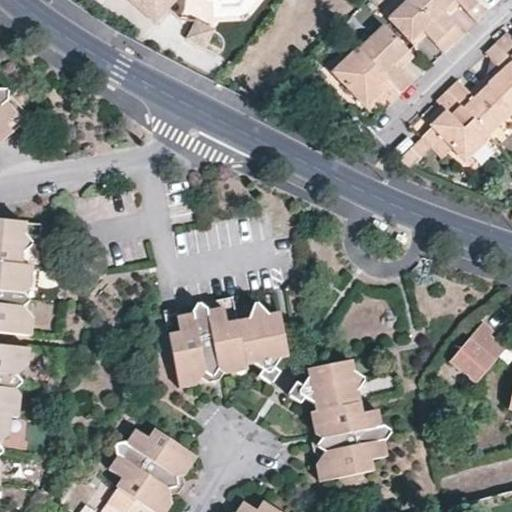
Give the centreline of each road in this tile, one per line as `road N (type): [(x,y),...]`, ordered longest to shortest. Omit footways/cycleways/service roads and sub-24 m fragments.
road 1 (residential): [(335,180),(511,12)]
road 2 (residential): [(218,122),(72,44),(11,0)]
road 3 (residential): [(218,122),(188,148),(0,188)]
road 4 (residential): [(511,252),(335,180)]
road 5 (residential): [(335,180),(218,122)]
